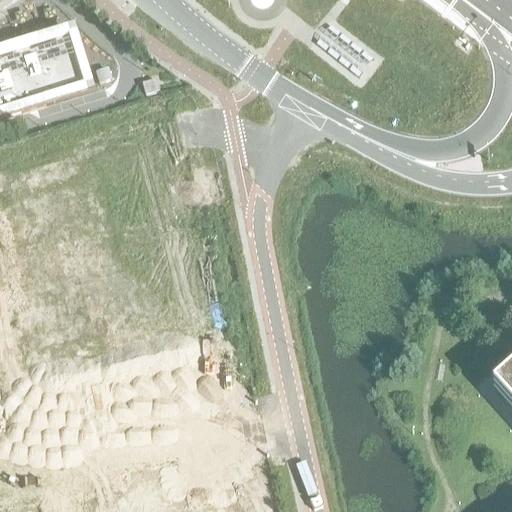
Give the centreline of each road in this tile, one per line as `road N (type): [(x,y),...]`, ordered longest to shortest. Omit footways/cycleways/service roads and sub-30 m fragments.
road 1 (unclassified): [(301,105),(262,184),(258,227),(319,511)]
road 2 (trunk): [(454,0),(509,60),(509,90),(482,134),(408,158)]
road 3 (tertiary): [(164,0),(301,105)]
